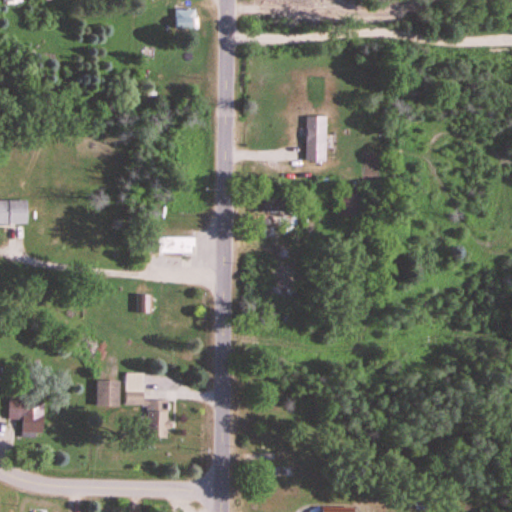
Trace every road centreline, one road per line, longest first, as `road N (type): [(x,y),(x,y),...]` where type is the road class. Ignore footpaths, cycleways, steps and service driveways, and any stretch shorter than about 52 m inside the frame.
road 1 (residential): [(217,511),(222,0)]
road 2 (residential): [(218,489),(61,486),(0,472)]
